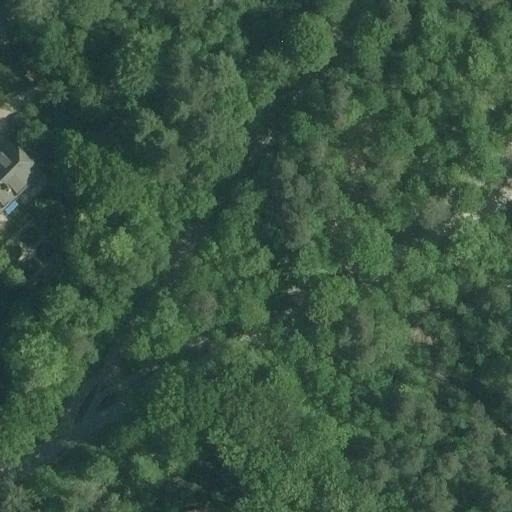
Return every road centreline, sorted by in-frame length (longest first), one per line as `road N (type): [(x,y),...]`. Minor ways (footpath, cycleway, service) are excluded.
road 1 (track): [(62,442),(72,409),(370,0)]
road 2 (track): [(62,442),(511,194)]
